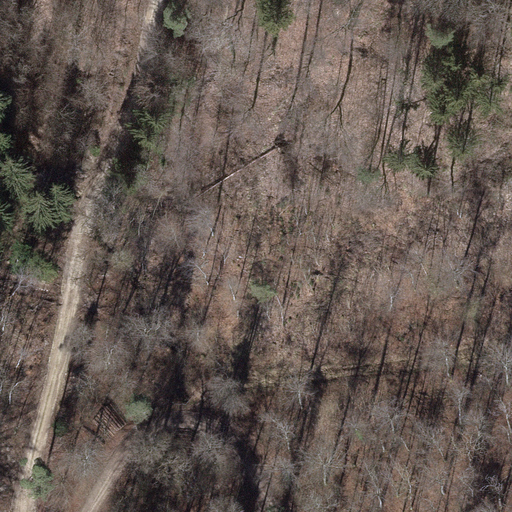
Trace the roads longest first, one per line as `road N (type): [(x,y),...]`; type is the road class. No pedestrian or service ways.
road 1 (track): [(326,511),(276,458),(94,214),(159,59),(167,0)]
road 2 (track): [(33,511),(94,214)]
